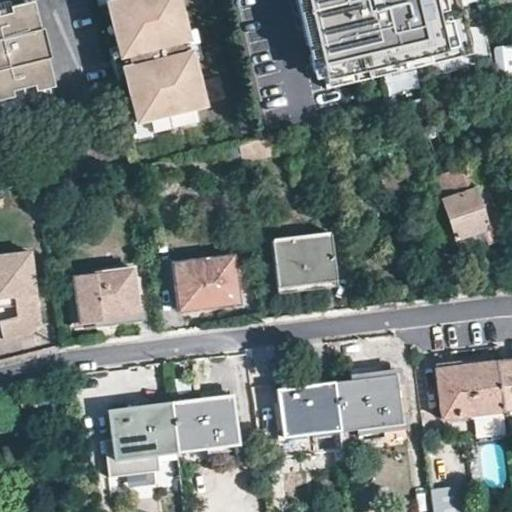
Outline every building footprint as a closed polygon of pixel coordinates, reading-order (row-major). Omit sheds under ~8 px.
[(41,24),(38,25),(31,0),(19,0),(8,3),(10,8),(0,10),(0,94),(11,92),(10,86),(32,81),(33,86),(50,82),(52,82),(45,54),(48,53),(41,24)] [(8,3),(7,0),(0,0),(0,10),(10,8),(8,3)] [(143,117),(146,129),(195,117),(193,106),(201,104),(189,58),(186,46),(185,46),(183,38),(184,38),(181,25),(174,0),(104,0),(115,42),(118,54),(124,53),(126,60),(120,62),(123,74),(135,118),(135,119),(143,117)] [(302,0),(322,84),(470,50),(457,0),(302,0)] [(198,56),(190,23),(181,25),(184,38),(183,38),(185,46),(186,46),(189,58),(198,56)] [(124,53),(118,54),(115,42),(107,44),(115,76),(123,74),(120,62),(126,60),(124,53)] [(511,49),(499,50),(501,79),(511,78),(511,49)] [(32,81),(10,86),(11,92),(0,94),(0,108),(53,96),(50,82),(33,86),(32,81)] [(143,117),(135,119),(135,118),(126,120),(129,134),(146,129),(143,117)] [(452,198),(443,201),(455,239),(481,230),(484,242),(486,245),(496,242),(491,227),(511,220),(499,183),(485,187),(476,163),(459,170),(444,126),(421,134),(435,177),(444,174),(452,198)] [(271,134),(246,140),(238,142),(241,160),(275,152),(271,134)] [(310,179),(308,156),(289,158),(291,181),(310,179)] [(172,158),(140,166),(143,189),(178,181),(172,158)] [(406,191),(401,168),(376,173),(381,196),(406,191)] [(435,177),(443,201),(452,198),(444,174),(435,177)] [(481,230),(455,239),(459,250),(484,242),(481,230)] [(338,282),(332,234),(271,241),(276,288),(338,282)] [(37,322),(27,247),(0,250),(0,295),(13,294),(14,302),(15,312),(0,315),(0,326),(3,338),(30,331),(37,322)] [(204,301),(206,308),(238,304),(232,256),(172,263),(177,304),(204,301)] [(137,317),(131,269),(72,275),(76,324),(137,317)] [(13,294),(0,295),(0,304),(14,302),(13,294)] [(177,312),(206,308),(204,301),(177,304),(177,312)] [(511,357),(495,360),(502,410),(511,408),(511,357)] [(433,368),(441,418),(502,410),(495,360),(433,368)] [(334,381),(341,431),(399,424),(393,373),(334,381)] [(48,401),(44,381),(18,387),(22,407),(48,401)] [(275,389),(281,439),(341,431),(334,381),(275,389)] [(170,402),(177,453),(238,444),(231,394),(170,402)] [(103,440),(108,477),(160,472),(158,455),(177,453),(170,402),(106,411),(110,440),(103,440)] [(357,501),(357,511),(378,511),(377,499),(357,501)]
